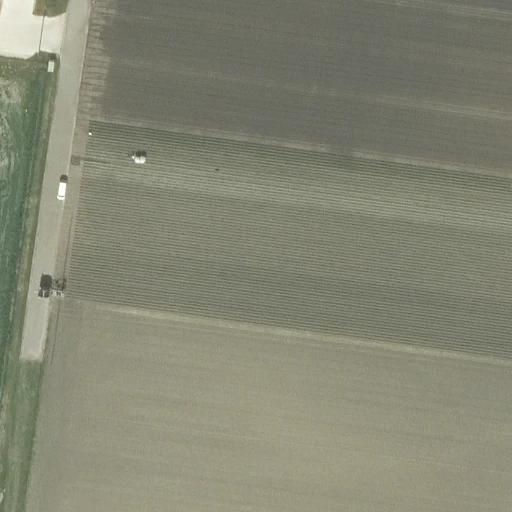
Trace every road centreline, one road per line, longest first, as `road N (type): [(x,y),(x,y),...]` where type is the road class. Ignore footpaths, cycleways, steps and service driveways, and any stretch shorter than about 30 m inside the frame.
road 1 (unclassified): [(79,0),(32,344)]
road 2 (track): [(32,344),(8,511)]
